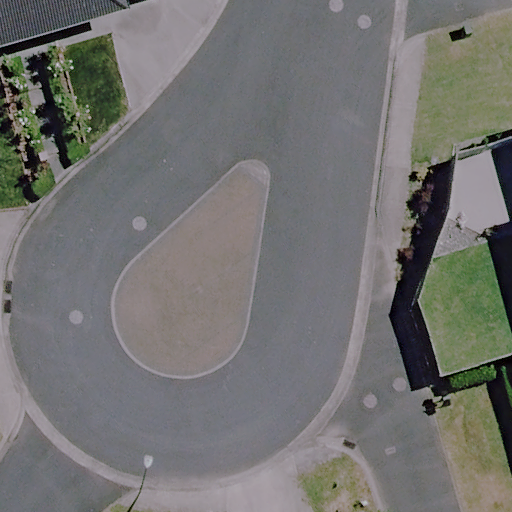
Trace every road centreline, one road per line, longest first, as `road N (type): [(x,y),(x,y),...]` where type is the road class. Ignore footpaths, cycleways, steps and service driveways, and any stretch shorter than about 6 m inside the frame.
road 1 (residential): [(306,0),(214,123),(67,267),(69,353),(111,392)]
road 2 (residential): [(111,392),(133,413),(195,432),(266,420),(322,304)]
road 3 (residential): [(322,304),(326,13)]
road 4 (residential): [(322,304),(380,415),(413,511)]
road 5 (residential): [(111,392),(11,511)]
